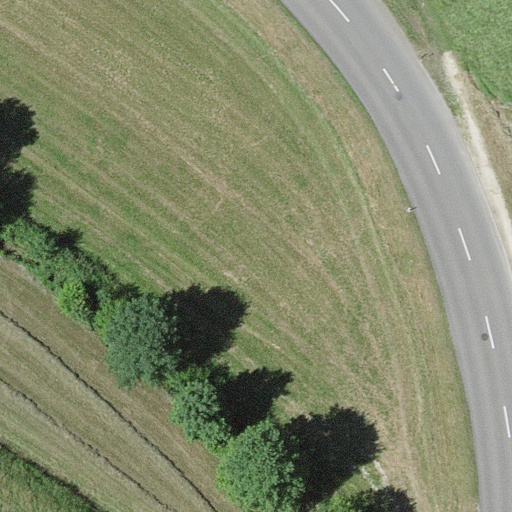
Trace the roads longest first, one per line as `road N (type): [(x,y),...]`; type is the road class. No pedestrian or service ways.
road 1 (tertiary): [(511,420),(454,198),(389,71),(332,0)]
road 2 (track): [(421,125),(450,66),(414,0)]
